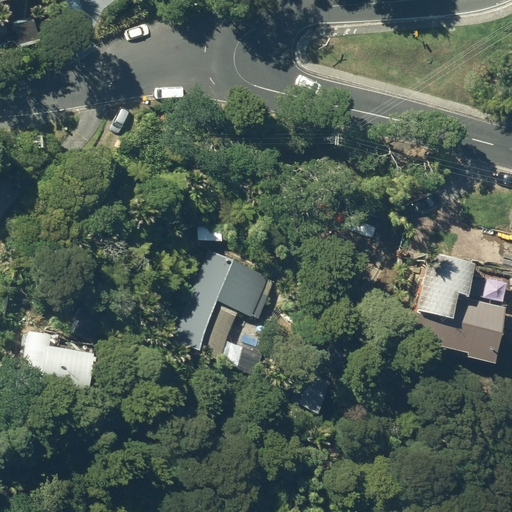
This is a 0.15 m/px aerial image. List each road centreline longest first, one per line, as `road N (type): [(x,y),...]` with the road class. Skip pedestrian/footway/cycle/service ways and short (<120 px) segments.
road 1 (tertiary): [(247,50),(252,69),(271,87),(511,152)]
road 2 (residential): [(0,100),(247,50)]
road 3 (tertiary): [(387,0),(274,17),(247,50)]
